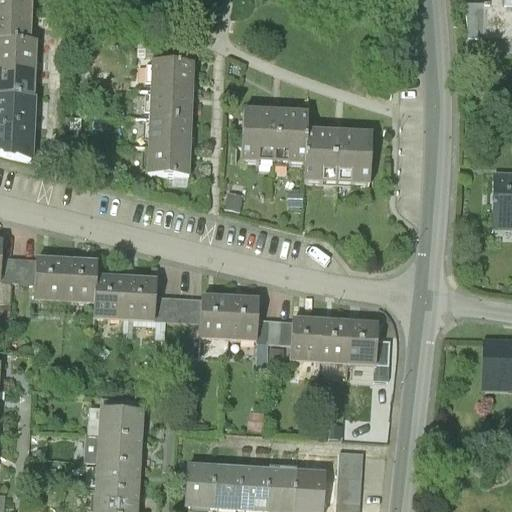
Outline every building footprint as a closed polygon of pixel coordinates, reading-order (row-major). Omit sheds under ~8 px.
[(0,0),(0,8),(29,10),(29,0),(0,0)] [(511,0),(486,0),(486,5),(486,40),(511,39),(511,0)] [(486,40),(486,5),(465,5),(465,40),(486,40)] [(0,38),(27,40),(29,10),(0,8),(0,38)] [(0,63),(32,65),(33,40),(27,40),(0,38),(0,63)] [(190,90),(191,61),(147,60),(146,88),(190,90)] [(0,91),(31,93),(32,65),(0,63),(0,91)] [(189,119),(190,90),(146,88),(145,117),(189,119)] [(0,91),(0,124),(29,126),(31,93),(0,91)] [(302,163),(303,130),(303,112),(240,109),(238,161),(302,163)] [(188,148),(189,119),(145,117),(144,146),(188,148)] [(29,126),(0,124),(0,155),(28,163),(29,126)] [(301,182),(365,184),(367,132),(303,130),(302,163),(301,182)] [(187,176),(188,148),(144,146),(143,175),(187,176)] [(511,175),(491,175),(490,232),(511,232),(511,175)] [(62,259),(31,258),(30,262),(29,287),(28,302),(60,304),(62,259)] [(93,261),(62,259),(60,304),(91,305),(92,275),(93,261)] [(30,262),(0,260),(0,285),(29,287),(30,262)] [(124,277),(92,275),(91,305),(90,320),(122,322),(124,277)] [(154,278),(124,277),(122,322),(152,323),(153,300),(154,278)] [(228,296),(199,294),(198,303),(196,326),(196,340),(225,342),(228,296)] [(257,298),(228,296),(225,342),(254,344),(256,323),(257,298)] [(196,326),(198,303),(153,300),(152,323),(196,326)] [(317,320),(289,319),(289,324),(288,345),(287,364),(314,365),(317,320)] [(347,322),(317,320),(314,365),(345,367),(347,322)] [(375,323),(347,322),(345,367),(373,368),(375,323)] [(256,323),(254,344),(288,345),(289,324),(256,323)] [(511,342),(482,342),(481,396),(511,396),(511,342)] [(139,438),(141,411),(95,408),(94,435),(139,438)] [(137,466),(139,438),(94,435),(92,463),(137,466)] [(334,511),(358,511),(362,460),(337,458),(334,511)] [(135,493),(137,466),(92,463),(90,490),(135,493)] [(210,467),(183,466),(180,510),(208,511),(210,467)] [(235,511),(238,469),(210,467),(208,511),(212,511),(235,511)] [(263,511),(266,471),(238,469),(235,511),(263,511)] [(291,511),(294,472),(266,471),(263,511),(291,511)] [(320,511),(322,474),(294,472),(291,511),(320,511)] [(134,511),(135,493),(90,490),(88,511),(134,511)]
